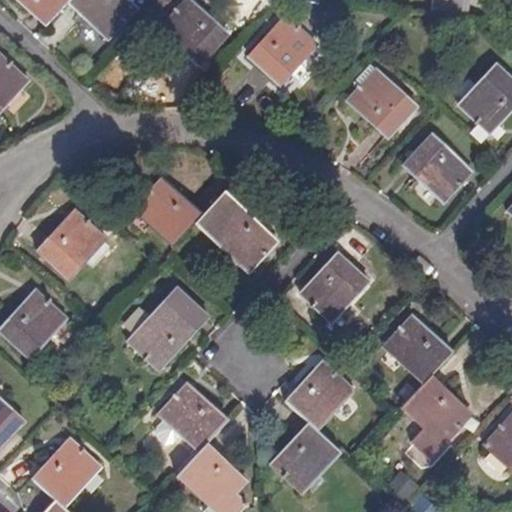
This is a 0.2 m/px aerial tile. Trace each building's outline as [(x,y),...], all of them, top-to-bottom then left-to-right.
[(27,0),(47,19),(64,0),(27,0)] [(75,0),(110,32),(137,2),(135,0),(75,0)] [(204,58),(231,28),(201,0),(182,0),(163,21),(204,58)] [(427,0),(426,6),(455,11),(456,2),(443,0),(427,0)] [(455,11),(465,12),(466,0),(456,0),(456,2),(455,11)] [(284,76),(321,37),(291,9),(253,48),(284,76)] [(383,40),(389,48),(398,40),(391,33),(383,40)] [(0,102),(29,73),(0,45),(0,102)] [(495,127),(511,109),(511,67),(502,58),(464,98),(495,127)] [(393,130),(422,99),(381,61),(378,64),(374,59),(357,77),(362,81),(352,92),(393,130)] [(449,197),(477,166),(436,128),(408,159),(449,197)] [(170,244),(193,219),(199,213),(159,176),(131,206),(170,244)] [(199,213),(193,219),(246,270),(276,238),(223,188),(199,213)] [(65,276),(103,236),(71,206),(34,247),(65,276)] [(330,322),(367,282),(336,252),(298,293),(330,322)] [(156,366),(205,313),(175,285),(125,338),(156,366)] [(0,332),(25,356),(63,315),(32,287),(0,321),(0,332)] [(383,347),(423,385),(431,377),(453,353),(412,316),(383,347)] [(308,425),(315,430),(353,390),(323,362),(285,403),(308,425)] [(431,377),(423,385),(402,407),(425,428),(412,442),(429,458),(471,415),(431,377)] [(196,448),(203,442),(224,418),(185,380),(156,411),(161,417),(156,423),(156,434),(162,442),(171,439),(179,432),(196,448)] [(0,436),(18,417),(0,399),(0,436)] [(511,417),(509,414),(478,448),(511,479),(511,417)] [(339,454),(315,430),(308,425),(271,464),(302,494),(339,454)] [(51,497),(56,503),(95,462),(64,434),(27,475),(51,497)] [(244,480),(203,442),(196,448),(175,472),(217,511),(234,511),(245,501),(234,490),(244,480)] [(408,478),(392,463),(376,480),(393,495),(408,478)] [(418,493),(401,511),(432,511),(431,510),(432,508),(418,493)] [(65,511),(56,503),(51,497),(36,511),(65,511)]
